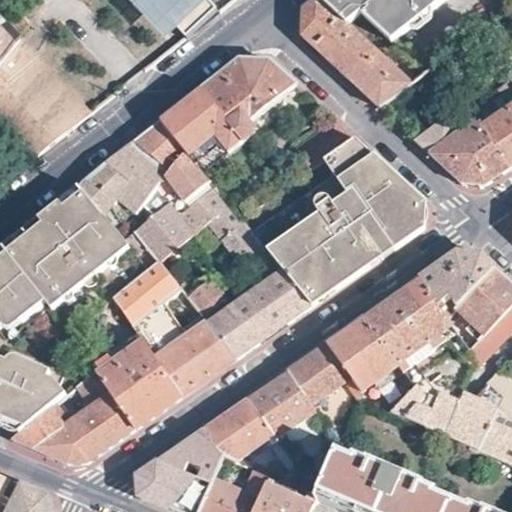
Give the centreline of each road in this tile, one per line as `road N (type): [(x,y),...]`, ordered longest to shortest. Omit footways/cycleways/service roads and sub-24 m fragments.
road 1 (residential): [(91,492),(473,220)]
road 2 (residential): [(252,14),(0,217)]
road 3 (residential): [(252,14),(473,220)]
